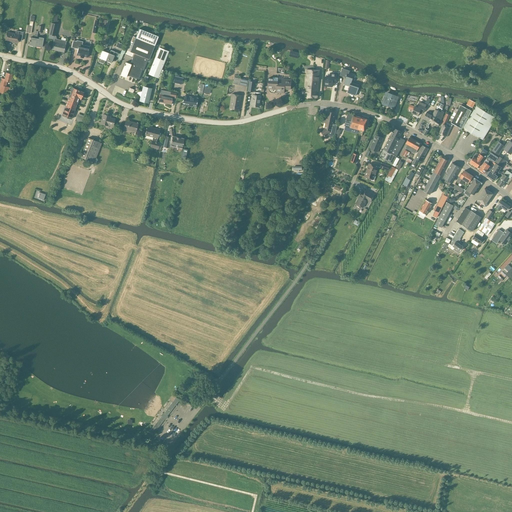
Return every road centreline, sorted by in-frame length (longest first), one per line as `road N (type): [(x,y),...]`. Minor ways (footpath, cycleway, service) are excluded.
road 1 (unclassified): [(379,117),(319,103),(244,120),(188,121),(123,105),(56,66),(0,55)]
road 2 (unclassified): [(174,440),(304,271),(379,117)]
road 3 (track): [(511,423),(251,367),(220,403)]
road 4 (unclassified): [(511,199),(457,158),(379,117)]
